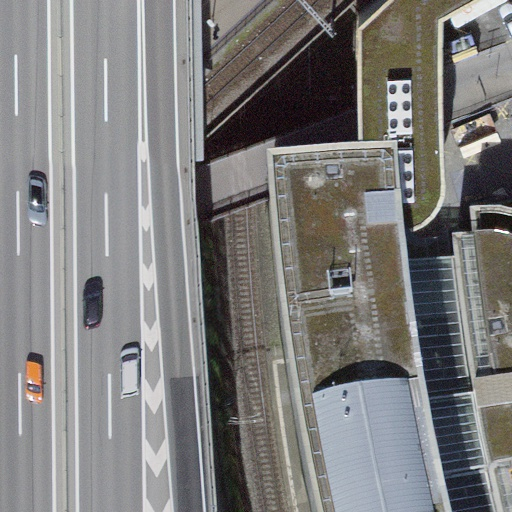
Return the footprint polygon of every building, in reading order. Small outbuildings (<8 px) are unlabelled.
[(341,167),(343,189),(396,186),(398,211),(402,211),(407,210),(411,209),(417,207),(423,203),(428,200),(432,195),(436,191),(439,186),(441,180),(443,174),(444,168),(444,162),(442,97),(441,67),(441,1),(442,0),(361,0),(358,3),(359,99),(361,166),(341,167)] [(23,146),(0,167),(0,240),(59,186),(23,146)] [(437,511),(434,498),(413,354),(405,283),(398,211),(396,186),(343,189),(267,194),(278,320),(297,444),(309,511),(437,511)] [(511,511),(511,234),(496,231),(469,232),(473,258),(453,259),(454,276),(430,280),(405,283),(413,354),(434,498),(437,511),(511,511)] [(43,461),(0,466),(0,511),(138,511),(106,290),(20,302),(43,461)] [(0,386),(0,448),(25,445),(15,384),(0,386)]
